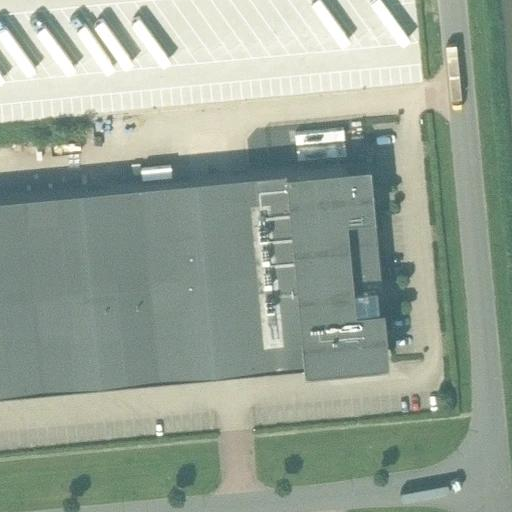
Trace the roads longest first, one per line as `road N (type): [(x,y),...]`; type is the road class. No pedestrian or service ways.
road 1 (unknown): [(245,508),(241,413),(417,393),(397,106)]
road 2 (unclassified): [(454,0),(497,483)]
road 3 (unclassified): [(497,483),(205,511)]
road 4 (unknown): [(397,106),(170,127)]
